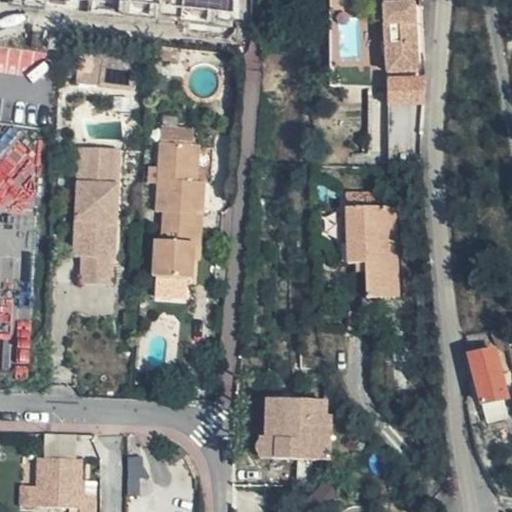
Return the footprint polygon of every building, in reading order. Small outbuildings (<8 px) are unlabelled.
[(426,60),(422,0),(393,0),(397,62),(426,60)] [(103,78),(104,45),(80,44),(79,77),(103,78)] [(137,46),(104,45),(103,78),(136,79),(137,46)] [(152,48),(151,62),(162,62),(162,47),(152,48)] [(170,82),(169,68),(160,68),(161,83),(170,82)] [(422,71),(394,72),(395,98),(422,98),(422,71)] [(164,119),(163,134),(196,136),(195,170),(203,170),(204,120),(164,119)] [(196,136),(163,134),(161,201),(168,201),(167,231),(161,231),(159,267),(163,268),(163,290),(197,291),(197,268),(201,268),(201,247),(202,200),(209,200),(210,171),(203,170),(195,170),(196,136)] [(125,144),(94,143),(94,175),(83,174),(82,214),(100,215),(100,247),(92,247),(89,277),(121,278),(125,144)] [(94,175),(94,143),(84,143),(83,174),(94,175)] [(359,209),(359,195),(345,196),(346,210),(359,209)] [(374,195),(359,195),(359,209),(346,210),(348,244),(349,265),(367,264),(367,297),(401,297),(397,208),(374,209),(374,195)] [(346,210),(345,196),(329,210),(330,245),(348,244),(346,210)] [(202,200),(201,247),(208,247),(209,200),(202,200)] [(81,247),(92,247),(100,247),(100,215),(82,214),(81,247)] [(372,327),(371,309),(359,309),(359,327),(372,327)] [(511,388),(511,359),(509,338),(481,343),(489,392),(511,388)] [(340,455),(340,436),(335,436),(336,412),(336,396),(283,395),(282,454),(340,455)] [(52,433),(52,458),(82,458),(83,434),(52,433)] [(84,511),(105,511),(104,496),(89,496),(90,458),(82,458),(52,458),(44,458),(44,476),(43,506),(84,507),(84,511)] [(44,476),(36,476),(35,506),(43,506),(44,476)] [(140,479),(139,506),(164,507),(165,493),(161,493),(161,479),(140,479)]
